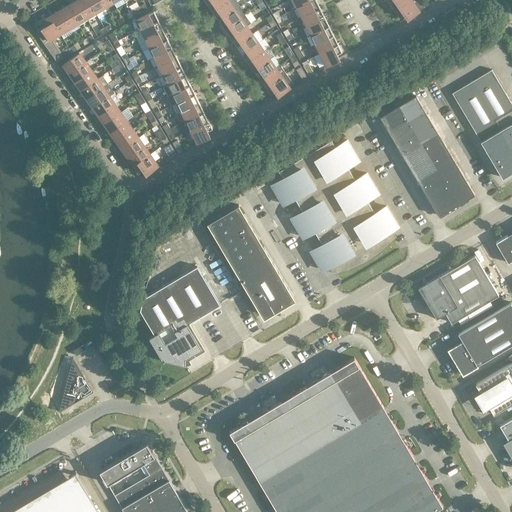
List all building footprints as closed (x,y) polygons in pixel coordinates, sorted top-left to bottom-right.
[(86,17),(76,0),(67,6),(77,23),(86,17)] [(95,12),(87,0),(76,0),(86,17),(95,12)] [(104,7),(99,0),(87,0),(95,12),(104,7)] [(229,0),(228,0),(211,0),(207,3),(213,11),(229,0)] [(234,0),(229,0),(213,11),(218,20),(239,6),(234,0)] [(320,7),(316,0),(311,0),(297,7),(302,16),(320,7)] [(391,0),(389,2),(395,10),(409,0),(391,0)] [(424,7),(419,0),(409,0),(395,10),(400,17),(404,14),(406,17),(407,18),(424,7)] [(77,23),(67,6),(59,11),(69,28),(77,23)] [(245,14),(239,6),(218,20),(224,28),(241,17),(245,14)] [(324,16),(320,7),(302,16),(307,25),(324,16)] [(459,13),(455,7),(445,13),(448,20),(459,13)] [(136,19),(141,29),(158,20),(154,10),(136,19)] [(69,28),(59,11),(50,16),(60,33),(69,28)] [(60,33),(50,16),(43,20),(46,25),(52,38),(60,33)] [(329,26),(324,16),(307,25),(311,34),(329,26)] [(246,25),(241,17),(224,28),(230,37),(246,25)] [(163,29),(158,20),(141,29),(145,38),(163,29)] [(52,38),(46,25),(36,31),(35,31),(56,61),(63,57),(52,38)] [(252,34),(246,25),(230,37),(236,45),(252,34)] [(333,35),(329,26),(311,34),(316,43),(333,35)] [(168,38),(163,29),(145,38),(150,47),(168,38)] [(258,42),(252,34),(236,45),(242,53),(258,42)] [(338,44),(333,35),(316,43),(320,53),(338,44)] [(172,47),(168,38),(150,47),(154,56),(172,47)] [(264,51),(258,42),(242,53),(248,62),(264,51)] [(342,51),(338,44),(320,53),(326,65),(339,58),(339,57),(338,57),(336,54),(342,51)] [(177,56),(172,47),(154,56),(159,65),(177,56)] [(268,47),(264,51),(248,62),(254,70),(270,59),(274,56),(268,47)] [(63,64),(69,73),(86,61),(79,53),(63,64)] [(181,66),(177,56),(159,65),(163,74),(181,66)] [(276,67),(270,59),(254,70),(259,79),(276,67)] [(91,70),(86,61),(69,73),(75,81),(91,70)] [(308,62),(303,65),(309,75),(314,73),(308,62)] [(279,65),(276,67),(259,79),(265,87),(285,73),(279,65)] [(186,75),(181,66),(163,74),(168,84),(186,75)] [(307,77),(301,66),(296,69),(302,80),(307,77)] [(511,103),(491,69),(452,92),(502,177),(511,171),(511,103)] [(97,78),(91,70),(75,81),(81,90),(97,78)] [(293,85),(285,73),(265,87),(270,94),(275,90),(277,94),(289,87),(293,85)] [(102,75),(97,78),(81,90),(87,98),(103,87),(108,83),(102,75)] [(190,84),(186,75),(168,84),(173,93),(190,84)] [(195,93),(190,84),(173,93),(177,102),(195,93)] [(109,95),(103,87),(87,98),(93,106),(109,95)] [(109,95),(93,106),(98,115),(115,103),(119,100),(114,92),(109,95)] [(199,102),(195,93),(177,102),(182,111),(199,102)] [(416,94),(398,105),(406,119),(424,109),(416,94)] [(204,111),(199,102),(182,111),(186,120),(204,111)] [(121,112),(115,103),(98,115),(104,123),(121,112)] [(406,119),(398,105),(380,116),(388,130),(406,119)] [(433,123),(424,109),(406,119),(415,133),(433,123)] [(208,121),(204,111),(186,120),(191,129),(208,121)] [(126,120),(121,112),(104,123),(110,131),(126,120)] [(415,133),(406,119),(388,130),(396,144),(415,133)] [(132,129),(126,120),(110,131),(116,140),(132,129)] [(212,128),(208,121),(191,129),(197,142),(209,135),(209,134),(207,131),(212,128)] [(441,137),(433,123),(415,133),(423,148),(441,137)] [(138,137),(132,129),(116,140),(122,148),(138,137)] [(423,148),(415,133),(396,144),(405,158),(423,148)] [(144,145),(138,137),(122,148),(128,157),(144,145)] [(449,151),(441,137),(423,148),(431,162),(449,151)] [(375,212),(371,206),(367,199),(378,193),(372,183),(366,173),(355,179),(351,173),(347,166),(358,160),(352,150),(346,140),(335,146),(331,139),(305,155),(279,170),(283,177),(272,184),(278,194),(284,204),(295,197),(299,204),(303,210),(292,217),(297,227),(303,237),(314,230),(318,237),(322,243),(311,250),(317,260),(323,270),(334,263),(338,270),(342,269),(346,268),(348,267),(353,265),(356,264),(359,262),(363,260),(366,258),(367,258),(373,254),(376,252),(379,249),(383,247),(385,244),(388,242),(391,239),(386,232),(397,226),(392,216),(386,206),(375,212)] [(177,140),(172,142),(178,153),(183,150),(177,140)] [(176,154),(170,144),(165,146),(171,157),(176,154)] [(150,154),(144,145),(128,157),(134,165),(150,154)] [(431,162),(423,148),(405,158),(413,173),(431,162)] [(458,165),(449,151),(431,162),(440,176),(458,165)] [(158,165),(150,154),(134,165),(138,172),(143,169),(145,172),(158,165)] [(440,176),(431,162),(413,173),(422,187),(440,176)] [(466,180),(458,165),(440,176),(448,190),(466,180)] [(448,190),(440,176),(422,187),(430,201),(448,190)] [(475,194),(466,180),(448,190),(457,204),(475,194)] [(457,204),(448,190),(430,201),(439,215),(457,204)] [(238,205),(207,224),(257,308),(261,315),(270,310),(273,314),(286,306),(283,302),(292,297),(288,290),(238,205)] [(511,236),(509,238),(507,235),(496,242),(508,262),(511,259),(511,236)] [(440,274),(425,283),(418,287),(436,318),(446,312),(451,322),(498,295),(475,255),(440,275),(440,274)] [(197,265),(143,297),(140,310),(154,334),(149,337),(162,359),(163,358),(164,360),(163,361),(166,360),(186,365),(186,364),(185,364),(185,358),(186,358),(187,357),(188,357),(202,348),(187,324),(220,304),(197,265)] [(458,333),(462,341),(451,347),(457,357),(454,359),(463,374),(478,365),(477,364),(511,343),(511,304),(510,302),(458,333)] [(342,376),(338,378),(363,420),(375,412),(384,407),(354,356),(345,362),(344,359),(341,361),(342,363),(337,367),(342,376)] [(93,391),(73,357),(59,412),(93,391)] [(511,361),(475,383),(480,391),(481,393),(482,392),(489,404),(488,405),(493,414),(511,403),(511,361)] [(317,390),(313,393),(338,434),(363,420),(338,378),(335,380),(329,371),(321,376),(319,373),(316,375),(318,378),(312,382),(317,390)] [(292,405),(289,407),(313,449),(322,444),(338,434),(313,393),(310,395),(304,386),(296,391),(294,388),(291,390),(293,393),(287,396),(292,405)] [(267,420),(260,424),(284,466),(313,449),(289,407),(285,409),(280,401),(271,406),(270,403),(266,405),(268,407),(262,411),(267,420)] [(375,412),(363,420),(338,434),(322,444),(338,472),(392,441),(390,437),(399,432),(395,426),(398,424),(396,421),(393,423),(388,414),(379,420),(375,412)] [(511,416),(499,424),(508,439),(506,440),(510,447),(511,446),(511,448),(511,449),(511,450),(511,451),(510,452),(510,453),(510,454),(510,455),(511,457),(511,416)] [(259,481),(268,476),(284,466),(260,424),(252,429),(247,420),(241,424),(239,421),(236,423),(238,425),(229,430),(259,481)] [(394,444),(392,441),(338,472),(353,497),(407,465),(404,462),(413,457),(410,451),(413,449),(411,446),(408,448),(403,439),(394,444)] [(151,444),(149,445),(149,444),(148,444),(147,444),(146,444),(145,445),(145,446),(145,447),(140,450),(105,471),(112,484),(147,463),(154,475),(119,495),(129,511),(193,511),(157,452),(156,452),(151,444)] [(322,444),(313,449),(284,466),(268,476),(272,483),(263,488),(269,497),(266,498),(268,502),(270,500),(274,506),(283,500),(285,504),(338,472),(322,444)] [(409,469),(407,465),(353,497),(361,511),(384,511),(421,490),(419,487),(428,481),(425,476),(427,474),(425,471),(423,472),(418,464),(409,469)] [(328,511),(353,497),(338,472),(285,504),(287,508),(279,511),(328,511)] [(15,511),(88,511),(70,480),(34,501),(36,503),(28,508),(27,505),(15,511)] [(423,494),(421,490),(384,511),(432,511),(443,506),(438,498),(440,496),(438,493),(436,494),(432,489),(423,494)] [(361,511),(353,497),(328,511),(361,511)]
